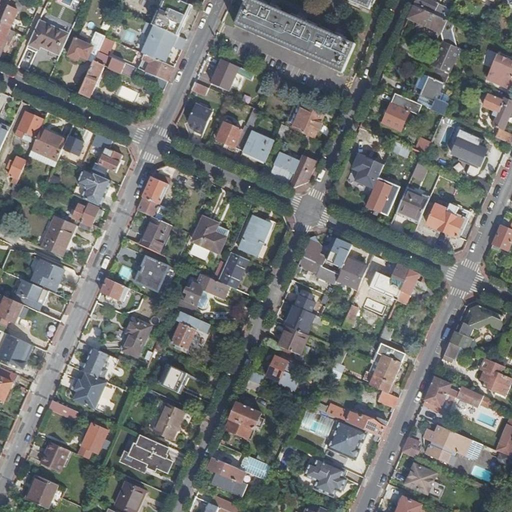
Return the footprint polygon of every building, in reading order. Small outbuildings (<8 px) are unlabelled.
[(12,2),(7,0),(1,0),(0,3),(0,24),(1,25),(12,2)] [(25,2),(20,0),(12,0),(12,2),(1,25),(1,27),(11,31),(18,13),(20,14),(25,2)] [(167,0),(155,28),(178,38),(192,8),(186,5),(174,0),(167,0)] [(279,12),(271,8),(251,0),(249,0),(249,1),(247,0),(245,4),(247,5),(238,26),(344,72),(356,45),(344,40),(336,37),(306,24),(298,20),(279,12)] [(347,0),(371,10),(375,0),(347,0)] [(428,0),(417,0),(416,3),(435,12),(436,12),(446,17),(449,10),(428,0)] [(274,1),(271,8),(279,12),(282,4),(274,1)] [(414,7),(409,19),(443,34),(446,26),(453,30),(455,25),(448,21),(414,7)] [(302,13),(298,20),(306,24),(310,17),(302,13)] [(113,22),(108,34),(119,40),(125,28),(113,22)] [(70,37),(39,23),(29,45),(39,50),(40,46),(62,55),(70,37)] [(144,57),(164,65),(173,48),(183,53),(187,42),(178,38),(155,28),(148,25),(143,35),(152,39),(144,57)] [(446,26),(443,34),(444,43),(458,49),(453,30),(446,26)] [(1,27),(0,28),(0,55),(5,44),(8,38),(11,40),(14,33),(11,31),(1,27)] [(336,37),(344,40),(347,33),(340,30),(336,37)] [(90,59),(96,62),(100,53),(100,52),(91,48),(92,45),(87,42),(88,39),(81,36),(79,42),(76,41),(68,58),(71,59),(71,61),(75,63),(77,62),(84,65),(86,61),(89,62),(90,59)] [(100,52),(100,53),(107,57),(113,43),(106,40),(100,52)] [(458,49),(444,43),(434,66),(451,74),(461,50),(458,49)] [(96,62),(80,96),(91,101),(105,69),(106,66),(110,67),(111,67),(114,60),(107,57),(100,53),(96,62)] [(146,74),(168,84),(171,78),(174,72),(163,68),(164,65),(144,57),(142,55),(141,57),(145,59),(144,62),(151,64),(146,74)] [(510,89),(511,84),(511,62),(499,57),(489,80),(510,89)] [(111,70),(129,77),(133,66),(115,59),(111,70)] [(242,70),(223,61),(212,85),(232,94),(233,90),(231,89),(237,75),(239,76),(242,70)] [(142,83),(164,93),(168,84),(146,74),(142,83)] [(436,103),(433,110),(445,115),(457,89),(430,78),(422,97),(436,103)] [(210,89),(196,83),(192,91),(206,97),(210,89)] [(330,109),(334,99),(326,96),(322,105),(330,109)] [(494,126),(504,130),(511,111),(511,102),(506,100),(505,103),(489,96),(485,107),(496,112),(494,116),(498,118),(494,126)] [(23,102),(13,98),(5,115),(6,116),(3,122),(12,126),(23,102)] [(261,112),(263,108),(254,103),(252,108),(261,112)] [(311,137),(315,139),(322,123),(320,122),(323,115),(297,103),(287,127),(292,129),(311,137)] [(383,124),(401,133),(405,124),(412,126),(412,124),(410,122),(414,114),(392,104),(383,124)] [(186,127),(204,135),(212,118),(194,110),(186,127)] [(255,127),(261,114),(254,111),(248,123),(255,127)] [(42,130),(46,121),(27,113),(16,136),(24,140),(26,136),(29,137),(31,135),(38,138),(42,130)] [(0,126),(0,135),(7,139),(12,126),(3,122),(6,116),(5,115),(0,126)] [(218,141),(244,153),(245,150),(251,135),(225,124),(218,141)] [(283,125),(278,137),(287,140),(292,129),(287,127),(283,125)] [(68,141),(42,130),(38,138),(33,150),(60,161),(60,159),(62,156),(68,141)] [(245,150),(267,161),(276,141),(253,131),(251,135),(245,150)] [(487,142),(461,131),(456,143),(458,144),(453,155),(473,164),(468,175),(476,179),(481,176),(489,158),(487,157),(489,151),(484,148),(487,142)] [(497,139),(510,145),(511,140),(511,135),(501,131),(497,139)] [(111,149),(114,142),(98,135),(93,146),(102,149),(106,147),(111,149)] [(420,147),(418,152),(423,153),(427,156),(435,138),(431,135),(428,142),(422,139),(419,146),(420,147)] [(62,156),(60,159),(78,167),(87,148),(77,143),(69,159),(62,156)] [(418,152),(412,149),(408,158),(419,163),(423,153),(418,152)] [(123,157),(108,150),(101,166),(117,173),(121,163),(120,163),(123,157)] [(418,164),(423,166),(428,156),(427,156),(423,153),(419,163),(418,164)] [(281,155),(270,178),(282,183),(290,186),(296,174),(295,174),(300,163),(281,155)] [(309,183),(318,164),(303,157),(300,163),(295,174),(296,174),(290,186),(295,189),(309,183)] [(12,190),(15,192),(27,163),(17,159),(15,165),(10,163),(8,169),(12,171),(10,176),(15,179),(13,184),(14,185),(12,190)] [(418,165),(413,177),(423,182),(428,170),(418,165)] [(87,192),(83,200),(102,208),(113,183),(85,171),(79,184),(85,187),(87,192)] [(155,175),(139,212),(151,218),(154,219),(159,205),(161,206),(170,186),(159,181),(161,178),(155,175)] [(474,189),(488,195),(492,186),(478,180),(474,189)] [(378,184),(367,208),(388,217),(399,194),(378,184)] [(415,217),(422,220),(430,200),(415,194),(416,192),(408,189),(399,210),(407,213),(407,217),(414,220),(415,217)] [(15,192),(12,197),(27,204),(29,199),(15,192)] [(428,226),(457,239),(461,229),(464,230),(471,213),(459,208),(459,209),(451,205),(448,211),(436,206),(428,226)] [(81,228),(100,237),(103,230),(94,226),(98,216),(101,210),(91,206),(89,209),(81,206),(75,219),(83,223),(81,228)] [(57,217),(42,248),(63,258),(77,226),(57,217)] [(151,218),(139,245),(143,247),(149,234),(148,233),(154,219),(151,218)] [(274,226),(256,218),(241,250),(260,259),(260,258),(265,246),(266,246),(266,245),(265,244),(274,226)] [(149,234),(143,247),(160,255),(173,227),(154,219),(148,233),(149,234)] [(217,233),(219,227),(220,225),(205,219),(195,242),(221,254),(228,238),(217,233)] [(511,222),(505,220),(497,237),(494,245),(508,252),(511,243),(511,222)] [(231,232),(219,227),(217,233),(228,238),(231,232)] [(336,285),(338,280),(341,273),(339,272),(337,274),(323,268),(327,259),(320,256),(319,255),(322,246),(315,238),(311,239),(300,264),(296,273),(301,275),(303,268),(319,275),(320,279),(336,285)] [(347,260),(353,246),(338,239),(328,262),(343,269),(347,260)] [(153,255),(136,248),(128,265),(146,273),(153,255)] [(220,282),(231,287),(237,290),(250,262),(232,254),(220,282)] [(374,277),(382,259),(374,255),(368,269),(366,274),(374,277)] [(359,290),(366,274),(368,269),(347,260),(343,269),(341,273),(338,280),(359,290)] [(43,261),(33,283),(54,292),(58,284),(59,284),(65,271),(43,261)] [(398,300),(411,271),(399,266),(387,295),(398,300)] [(407,305),(421,275),(411,271),(398,300),(398,301),(407,305)] [(112,272),(108,280),(120,286),(124,277),(112,272)] [(179,298),(174,309),(186,315),(194,318),(198,308),(204,310),(207,308),(210,301),(209,299),(206,297),(208,294),(225,301),(231,287),(220,282),(203,274),(199,281),(191,277),(184,293),(190,296),(187,302),(179,298)] [(104,290),(102,294),(108,297),(106,301),(112,304),(114,299),(124,304),(130,290),(120,286),(108,280),(104,290)] [(50,293),(25,282),(19,295),(17,294),(13,301),(25,306),(39,312),(44,300),(46,301),(50,293)] [(251,297),(258,300),(261,294),(254,291),(251,297)] [(0,295),(0,324),(7,327),(10,321),(16,323),(25,306),(13,301),(0,295)] [(301,298),(296,308),(312,314),(317,304),(301,298)] [(480,307),(478,302),(469,306),(471,311),(460,334),(456,332),(451,343),(465,349),(469,351),(473,341),(474,339),(472,338),(475,329),(480,331),(486,327),(488,323),(499,328),(504,317),(480,307)] [(174,309),(162,304),(160,308),(172,314),(174,309)] [(343,327),(350,331),(359,308),(352,306),(343,327)] [(296,308),(295,307),(286,327),(289,328),(307,336),(316,316),(312,314),(296,308)] [(194,318),(186,315),(173,345),(189,352),(198,332),(196,331),(201,321),(194,318)] [(132,336),(131,338),(145,344),(153,328),(134,320),(129,331),(134,333),(133,336),(132,336)] [(289,328),(286,327),(278,346),(280,348),(289,328)] [(280,348),(300,356),(309,337),(307,336),(289,328),(280,348)] [(33,346),(11,336),(0,360),(22,369),(23,368),(25,369),(28,363),(25,362),(33,346)] [(145,344),(131,338),(125,352),(139,359),(145,344)] [(383,345),(406,355),(408,350),(381,338),(379,344),(383,345)] [(475,341),(473,341),(469,351),(475,354),(478,348),(477,344),(475,341)] [(465,349),(451,343),(444,359),(453,363),(455,360),(457,361),(460,359),(465,349)] [(371,387),(384,392),(390,395),(406,355),(383,345),(375,363),(380,365),(371,387)] [(95,350),(84,373),(87,375),(109,384),(119,361),(95,350)] [(335,366),(333,370),(343,375),(346,368),(342,366),(348,353),(342,351),(335,366)] [(289,364),(277,358),(268,377),(280,383),(283,377),(287,379),(290,372),(286,370),(289,364)] [(317,363),(333,370),(335,366),(319,359),(317,363)] [(511,378),(503,375),(506,368),(501,365),(487,359),(483,367),(488,369),(487,373),(485,372),(482,381),(486,383),(492,385),(490,390),(506,397),(511,381),(511,378)] [(191,377),(171,367),(162,386),(182,395),(191,377)] [(19,376),(0,368),(0,399),(6,402),(14,384),(15,385),(19,376)] [(249,381),(262,387),(263,383),(260,382),(262,378),(252,374),(249,381)] [(106,415),(118,388),(109,384),(87,375),(84,383),(81,382),(76,392),(79,393),(76,401),(106,415)] [(482,405),(491,409),(494,400),(461,386),(460,388),(436,378),(427,399),(424,406),(448,416),(456,398),(481,409),(482,405)] [(260,392),(262,387),(249,381),(247,386),(260,392)] [(379,402),(395,409),(400,399),(390,395),(384,392),(379,402)] [(54,401),(51,408),(73,418),(76,411),(54,401)] [(167,406),(162,403),(155,417),(161,419),(155,433),(175,442),(187,414),(168,406),(167,406)] [(263,415),(238,405),(227,431),(252,441),(257,431),(256,431),(263,415)] [(368,433),(382,439),(389,424),(379,419),(377,422),(375,421),(374,423),(352,413),(350,418),(330,409),(327,415),(341,421),(368,433)] [(80,456),(90,460),(93,453),(99,455),(102,449),(109,452),(112,443),(106,440),(112,427),(96,420),(85,444),(83,443),(81,447),(83,448),(80,456)] [(363,444),(368,433),(341,421),(333,440),(342,444),(338,454),(356,461),(360,451),(358,450),(362,444),(363,444)] [(511,458),(511,456),(511,421),(499,452),(511,458)] [(466,457),(473,441),(445,429),(442,435),(429,430),(427,434),(425,439),(433,443),(429,454),(431,457),(449,465),(453,455),(456,456),(457,453),(466,457)] [(409,439),(403,453),(418,459),(421,450),(419,449),(421,444),(409,439)] [(48,455),(46,454),(41,465),(61,474),(71,452),(54,444),(48,455)] [(247,474),(259,479),(261,473),(252,469),(242,465),(243,462),(222,452),(221,454),(217,452),(214,460),(247,474)] [(343,478),(347,470),(320,458),(319,460),(318,459),(316,466),(311,464),(305,478),(318,483),(315,490),(334,499),(338,492),(342,493),(348,480),(343,478)] [(242,484),(247,474),(214,460),(210,470),(219,474),(214,485),(243,498),(249,486),(242,484)] [(476,463),(471,474),(490,483),(495,472),(476,463)] [(416,465),(408,486),(430,495),(439,475),(416,465)] [(39,477),(29,501),(50,510),(60,487),(39,477)] [(146,492),(128,484),(118,507),(129,511),(139,511),(141,507),(140,507),(146,492)] [(220,509),(226,511),(243,511),(239,510),(239,508),(215,498),(211,505),(220,509)] [(398,511),(420,511),(423,506),(404,499),(400,503),(398,507),(399,511),(398,511)]
